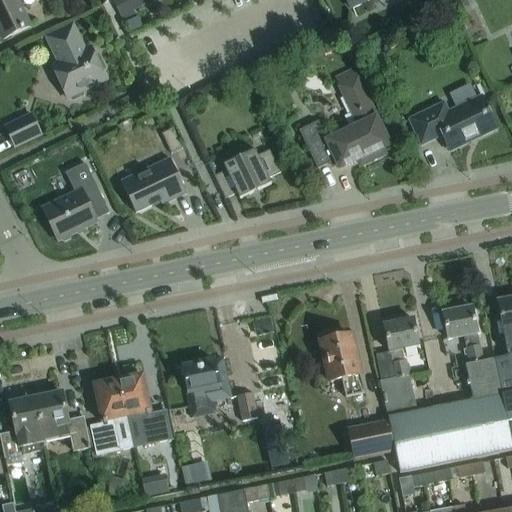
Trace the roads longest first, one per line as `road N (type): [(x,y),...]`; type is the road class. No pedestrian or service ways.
road 1 (tertiary): [(43,299),(511,202)]
road 2 (residential): [(165,84),(302,18),(294,0)]
